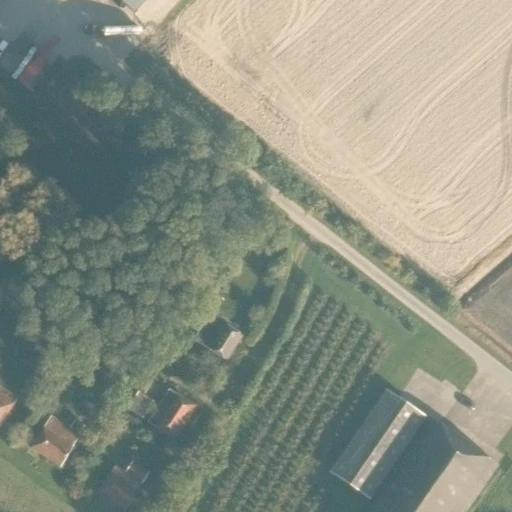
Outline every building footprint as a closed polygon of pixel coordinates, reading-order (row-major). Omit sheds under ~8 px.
[(184,333),(192,321),(180,313),(172,325),(184,333)] [(226,361),(242,336),(229,328),(231,325),(212,313),(194,340),(226,361)] [(0,424),(18,398),(0,386),(0,424)] [(174,440),(196,406),(177,394),(176,395),(169,390),(148,423),(155,428),(174,440)] [(401,401),(385,390),(329,473),(370,501),(427,418),(401,401)] [(141,391),(130,410),(145,418),(155,399),(141,391)] [(86,427),(76,420),(70,429),(66,426),(51,417),(31,448),(61,467),(74,447),(73,446),(86,427)] [(126,424),(116,418),(110,427),(121,433),(126,424)] [(365,511),(465,511),(498,465),(430,418),(365,511)] [(126,510),(149,473),(132,462),(125,473),(115,466),(98,493),(126,510)]
